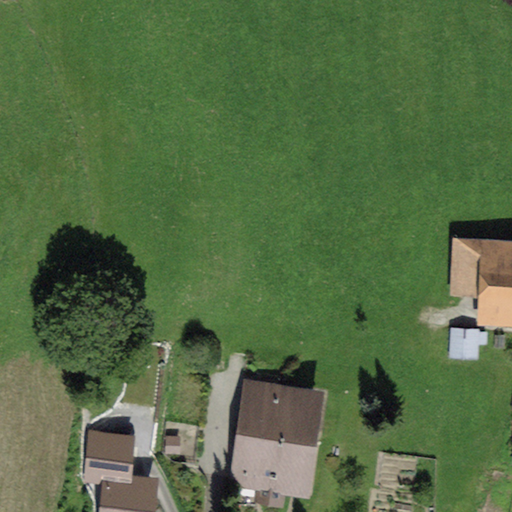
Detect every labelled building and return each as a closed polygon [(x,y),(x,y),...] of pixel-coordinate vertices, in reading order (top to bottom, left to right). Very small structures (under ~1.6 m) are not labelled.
[(511,239),(459,237),(457,288),(487,290),(487,309),(511,310),(511,239)] [(453,329),(452,356),(474,357),(476,330),(453,329)] [(253,392),(247,432),(303,440),(308,402),(253,392)] [(286,477),(297,478),(303,440),(247,432),(243,473),(262,476),(260,488),(269,493),(278,495),(285,483),(286,477)] [(147,511),(150,482),(123,479),(126,446),(94,442),(91,477),(110,479),(106,511),(147,511)]
